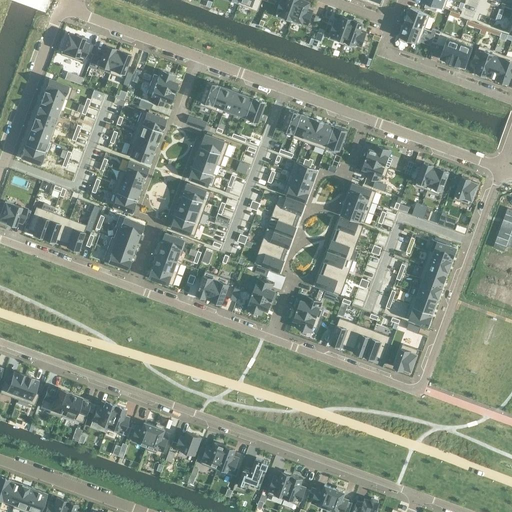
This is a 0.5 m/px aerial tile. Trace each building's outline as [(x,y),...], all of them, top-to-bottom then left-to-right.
[(240,0),(239,4),(257,11),(261,0),(240,0)] [(284,0),(281,0),(275,16),(291,22),(298,0),(287,0),(287,1),(284,0)] [(304,0),(298,0),(291,22),(301,25),(302,22),(307,24),(312,10),(307,8),(309,2),(304,0)] [(422,0),(426,1),(438,6),(444,8),(447,0),(422,0)] [(426,1),(424,7),(436,11),(438,6),(426,1)] [(410,8),(405,22),(424,29),(429,15),(410,8)] [(335,21),(329,38),(344,43),(353,20),(343,16),(340,23),(335,21)] [(353,20),(344,43),(354,47),(356,44),(361,46),(366,32),(360,30),(363,24),(353,20)] [(405,22),(400,36),(419,43),(422,35),(433,39),(436,30),(432,29),(431,31),(424,29),(405,22)] [(433,39),(431,42),(438,45),(443,32),(436,30),(433,39)] [(443,32),(438,45),(445,47),(441,58),(453,62),(461,39),(443,32)] [(66,38),(60,55),(82,63),(87,50),(81,47),(82,43),(74,40),(74,41),(66,38)] [(461,39),(453,62),(464,66),(473,43),(461,39)] [(479,45),(473,62),(478,64),(476,71),(486,75),(495,51),(479,45)] [(103,51),(97,69),(109,74),(116,56),(103,51)] [(495,51),(486,75),(498,79),(507,55),(495,51)] [(511,57),(507,55),(498,79),(508,82),(510,76),(511,76),(511,57)] [(116,56),(109,74),(121,79),(128,60),(116,56)] [(88,67),(84,78),(89,80),(92,72),(94,69),(88,67)] [(135,69),(131,80),(137,83),(141,71),(135,69)] [(154,74),(150,84),(173,92),(177,83),(172,81),(174,75),(160,70),(158,76),(154,74)] [(65,78),(81,85),(84,78),(67,72),(65,78)] [(124,80),(120,91),(126,93),(130,82),(124,80)] [(208,81),(200,105),(212,109),(221,86),(217,85),(208,81)] [(47,84),(42,96),(61,103),(65,91),(47,84)] [(150,84),(147,93),(151,95),(149,101),(163,106),(165,100),(170,102),(173,92),(150,84)] [(221,86),(212,109),(223,113),(224,111),(232,90),(221,86)] [(232,90),(224,111),(235,115),(242,94),(232,90)] [(242,94),(235,115),(245,119),(253,98),(242,94)] [(42,96),(39,106),(47,109),(44,115),(55,119),(61,103),(42,96)] [(253,98),(245,119),(251,121),(252,119),(258,121),(265,102),(253,98)] [(141,100),(138,106),(150,110),(152,104),(141,100)] [(39,106),(33,123),(51,129),(55,119),(44,115),(47,109),(39,106)] [(142,110),(137,122),(160,131),(165,119),(142,110)] [(289,110),(282,131),(293,135),(301,114),(289,110)] [(293,135),(293,137),(304,142),(313,118),(301,114),(293,135)] [(313,118),(304,142),(315,145),(323,122),(313,118)] [(200,120),(198,127),(204,129),(207,122),(200,120)] [(137,122),(133,133),(157,141),(160,131),(137,122)] [(323,122),(315,145),(326,149),(327,147),(334,126),(323,122)] [(33,123),(29,133),(37,136),(35,142),(45,146),(51,129),(33,123)] [(207,124),(205,130),(215,134),(216,131),(218,127),(207,124)] [(334,126),(327,147),(339,151),(346,130),(334,126)] [(29,133),(23,149),(41,156),(45,146),(35,142),(37,136),(29,133)] [(133,133),(129,144),(132,144),(152,152),(157,141),(133,133)] [(206,134),(201,146),(224,155),(229,143),(206,134)] [(132,144),(128,155),(149,163),(152,152),(132,144)] [(369,149),(366,159),(389,167),(393,158),(388,156),(390,150),(376,145),(374,151),(369,149)] [(201,146),(197,156),(221,165),(224,155),(201,146)] [(23,149),(18,161),(37,168),(41,156),(23,149)] [(197,156),(194,167),(217,175),(213,173),(216,164),(220,166),(221,165),(197,156)] [(363,167),(363,168),(367,170),(365,175),(379,181),(381,175),(386,177),(389,167),(366,159),(363,167)] [(128,161),(124,171),(143,179),(147,168),(128,161)] [(294,161),(290,172),(313,180),(317,170),(311,167),(307,166),(294,161)] [(409,161),(404,173),(410,175),(415,163),(409,161)] [(424,162),(415,185),(416,186),(428,190),(436,166),(424,162)] [(436,166),(428,190),(440,194),(449,171),(436,166)] [(194,167),(189,178),(213,187),(217,175),(194,167)] [(120,170),(116,180),(139,189),(143,179),(124,171),(120,170)] [(290,172),(286,182),(310,191),(313,180),(290,172)] [(462,176),(454,198),(470,204),(478,183),(470,180),(470,179),(462,176)] [(116,180),(112,190),(136,199),(137,195),(139,189),(116,180)] [(375,181),(373,187),(385,191),(387,185),(375,181)] [(286,182),(282,193),(306,201),(310,191),(286,182)] [(188,183),(183,195),(207,203),(211,192),(188,183)] [(353,183),(349,194),(372,202),(376,191),(371,190),(353,183)] [(112,190),(108,203),(131,212),(136,199),(112,190)] [(349,194),(345,204),(368,212),(372,202),(349,194)] [(180,204),(180,205),(203,214),(207,203),(183,195),(182,198),(180,204)] [(279,195),(273,212),(296,220),(298,213),(301,215),(305,204),(279,195)] [(416,202),(412,214),(418,216),(422,204),(416,202)] [(345,204),(341,214),(364,223),(368,212),(345,204)] [(422,204),(418,216),(424,218),(428,206),(422,204)] [(180,205),(176,215),(199,223),(203,214),(180,205)] [(0,212),(0,224),(4,226),(4,227),(12,230),(14,226),(20,228),(25,214),(17,212),(2,206),(0,212)] [(511,208),(507,206),(493,246),(504,250),(506,244),(511,246),(511,208)] [(273,212),(267,228),(292,238),(296,228),(293,227),(296,220),(273,212)] [(442,212),(438,223),(444,226),(446,220),(448,214),(442,212)] [(33,213),(25,234),(32,237),(31,239),(41,243),(50,220),(33,213)] [(176,215),(172,227),(195,236),(199,223),(176,215)] [(119,216),(115,227),(138,235),(143,224),(119,216)] [(340,217),(337,228),(339,229),(337,235),(357,243),(363,226),(340,217)] [(50,220),(41,243),(51,247),(52,244),(59,246),(66,226),(50,220)] [(457,224),(455,230),(465,233),(468,227),(457,224)] [(66,226),(59,246),(65,249),(64,252),(75,256),(75,255),(84,232),(66,226)] [(111,237),(111,238),(135,246),(138,235),(115,227),(117,228),(114,238),(111,237)] [(267,228),(261,245),(283,254),(286,247),(289,248),(292,238),(267,228)] [(166,233),(162,245),(180,251),(183,252),(187,240),(166,233)] [(332,241),(328,251),(351,259),(357,243),(337,235),(335,242),(332,241)] [(111,238),(107,248),(131,257),(135,246),(111,238)] [(433,239),(429,252),(452,260),(456,248),(437,241),(433,239)] [(162,245),(158,254),(177,261),(180,251),(162,245)] [(261,245),(255,263),(280,272),(284,261),(281,260),(283,254),(261,245)] [(107,248),(103,259),(109,262),(108,263),(114,266),(115,264),(127,268),(131,257),(107,248)] [(328,251),(324,261),(327,262),(325,269),(347,277),(353,260),(351,259),(328,251)] [(427,255),(423,268),(435,273),(438,266),(448,270),(451,264),(452,260),(429,252),(427,255)] [(158,254),(154,265),(177,274),(181,263),(177,261),(158,254)] [(154,265),(150,277),(173,285),(177,274),(154,265)] [(257,266),(255,272),(267,276),(269,270),(257,266)] [(422,270),(419,279),(421,280),(421,279),(442,287),(448,270),(438,266),(435,273),(423,268),(422,270)] [(320,274),(316,285),(341,294),(347,277),(325,269),(323,275),(320,274)] [(205,271),(197,294),(209,298),(218,275),(205,271)] [(218,275),(209,298),(222,303),(230,280),(218,275)] [(252,283),(248,292),(272,301),(272,300),(275,292),(275,291),(270,289),(272,284),(258,279),(256,284),(252,283)] [(415,295),(426,299),(428,293),(439,297),(442,287),(421,279),(421,280),(415,295)] [(235,287),(231,299),(237,301),(241,289),(235,287)] [(325,291),(323,297),(335,302),(337,295),(325,291)] [(248,292),(245,302),(249,304),(247,309),(251,310),(258,313),(261,314),(263,308),(268,310),(272,301),(248,292)] [(413,294),(409,305),(433,313),(439,297),(428,293),(426,299),(415,295),(413,294)] [(301,300),(297,310),(320,318),(324,309),(319,307),(321,302),(321,301),(307,297),(305,302),(301,300)] [(409,306),(405,317),(415,321),(428,326),(432,315),(433,313),(409,305),(409,306)] [(297,310),(294,320),(298,321),(296,327),(310,332),(312,326),(317,328),(320,318),(297,310)] [(332,338),(330,343),(341,347),(342,344),(349,346),(357,324),(340,318),(332,338)] [(409,323),(406,329),(418,333),(421,327),(409,323)] [(357,324),(349,346),(355,349),(354,352),(364,355),(374,330),(357,324)] [(374,330),(364,355),(374,359),(375,356),(382,359),(383,357),(391,336),(374,330)] [(399,354),(394,366),(402,369),(403,368),(404,368),(410,370),(411,371),(419,349),(402,343),(399,354)] [(4,381),(0,391),(0,392),(17,399),(26,375),(19,372),(19,373),(14,371),(9,383),(4,381)] [(26,375),(17,399),(34,405),(39,394),(33,391),(38,380),(32,378),(32,377),(26,375)] [(48,387),(40,407),(50,410),(48,413),(61,417),(62,415),(70,393),(70,392),(58,387),(58,388),(57,390),(48,387)] [(70,393),(62,415),(73,419),(82,422),(90,402),(81,399),(81,397),(70,393)] [(97,406),(92,419),(107,425),(114,405),(105,401),(103,408),(97,406)] [(107,425),(106,428),(122,434),(128,417),(123,415),(125,409),(114,405),(107,425)] [(137,426),(132,440),(147,445),(154,425),(145,421),(143,428),(137,426)] [(147,445),(146,448),(156,452),(158,449),(163,451),(168,437),(163,435),(165,429),(163,428),(164,426),(157,423),(156,425),(154,425),(147,445)] [(180,436),(177,444),(182,446),(181,448),(180,451),(187,454),(188,451),(195,453),(201,436),(187,431),(185,437),(180,436)] [(208,446),(201,463),(217,469),(225,445),(215,442),(213,448),(208,446)] [(225,445),(217,469),(227,473),(228,469),(233,471),(238,458),(233,456),(235,449),(225,445)] [(173,461),(175,451),(170,450),(167,459),(173,461)] [(256,457),(251,471),(244,468),(238,484),(245,487),(247,482),(260,487),(269,461),(256,457)] [(274,476),(268,493),(284,498),(292,475),(290,475),(291,473),(284,470),(284,472),(282,472),(279,478),(274,476)] [(0,475),(0,500),(1,501),(9,479),(0,475)] [(292,475),(284,498),(299,504),(305,487),(300,485),(302,479),(292,475)] [(9,479),(1,501),(13,505),(21,483),(9,479)] [(13,505),(13,507),(25,511),(34,488),(21,483),(13,505)] [(317,489),(312,502),(327,508),(335,487),(324,484),(322,490),(317,489)] [(335,487),(327,508),(338,511),(343,511),(348,499),(342,498),(345,491),(343,490),(344,488),(337,486),(336,488),(335,487)] [(34,488),(25,511),(27,511),(38,511),(46,492),(34,488)] [(49,501),(44,511),(62,511),(66,500),(56,497),(54,503),(49,501)] [(356,504),(352,511),(377,511),(375,510),(378,501),(379,500),(372,497),(371,499),(370,501),(365,499),(363,506),(356,504)] [(66,500),(62,511),(77,511),(74,511),(77,504),(66,500)]
